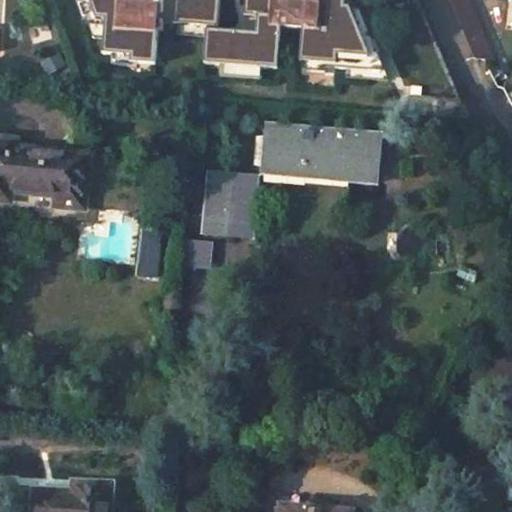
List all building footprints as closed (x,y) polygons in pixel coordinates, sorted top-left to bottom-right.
[(137,66),(162,68),(164,34),(169,35),(170,26),(164,25),(165,18),(170,19),(170,2),(163,1),(162,0),(80,0),(81,1),(83,1),(86,7),(85,8),(90,22),(92,21),(95,28),(111,30),(109,57),(137,59),(137,66)] [(226,0),(181,0),(179,27),(225,30),(226,0)] [(370,69),(388,70),(382,56),(384,55),(380,44),(378,45),(365,10),(349,9),(349,0),(251,0),(250,18),(263,19),(263,28),(287,30),(308,32),(306,65),(326,66),(326,74),(370,77),(370,69)] [(468,0),(450,0),(475,60),(483,60),(493,60),(468,0)] [(210,67),(284,72),(287,30),(263,28),(262,37),(213,33),(210,67)] [(371,188),(375,140),(265,130),(260,178),(371,188)] [(6,143),(0,142),(0,201),(2,202),(3,190),(53,195),(52,205),(76,208),(81,157),(5,151),(6,143)] [(206,179),(200,238),(245,242),(252,184),(206,179)] [(147,233),(143,277),(162,278),(165,234),(147,233)] [(191,266),(213,267),(215,243),(193,241),(191,266)] [(96,511),(98,487),(65,484),(64,495),(28,491),(25,511),(96,511)] [(511,511),(511,502),(502,504),(503,511),(511,511)]
